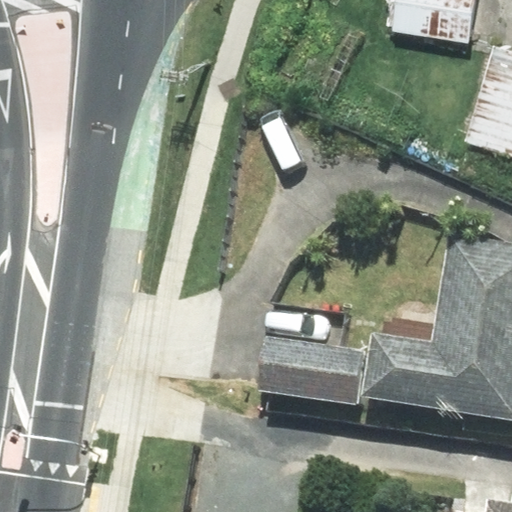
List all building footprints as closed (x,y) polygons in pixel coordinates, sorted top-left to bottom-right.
[(477,0),(393,0),(388,29),(470,43),(477,0)] [(511,51),(493,46),(464,140),(511,154),(511,51)] [(511,241),(448,231),(428,348),(376,339),(367,392),(511,417),(511,241)] [(365,351),(267,337),(259,390),(357,404),(365,351)] [(511,511),(511,503),(488,500),(486,511),(511,511)]
